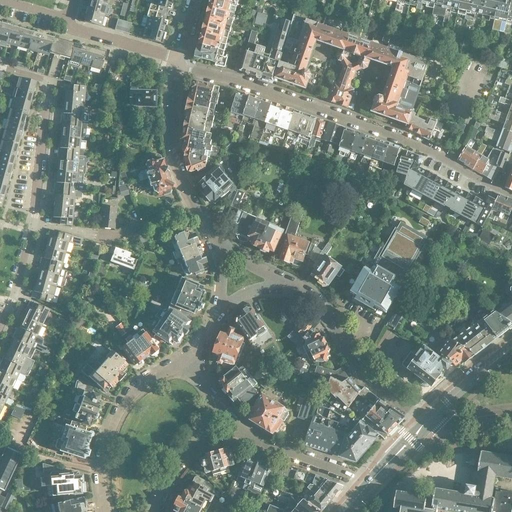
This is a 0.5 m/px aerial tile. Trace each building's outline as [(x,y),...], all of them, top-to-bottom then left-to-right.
[(150,3),(148,10),(157,12),(158,7),(169,10),(172,0),(151,0),(151,3),(150,3)] [(211,0),(210,7),(230,12),(235,13),(238,1),(235,0),(211,0)] [(423,0),(409,0),(409,5),(421,8),(423,1),(423,0)] [(435,0),(435,4),(434,8),(432,15),(444,17),(448,0),(435,0)] [(448,0),(444,17),(443,22),(448,23),(450,13),(457,14),(458,9),(460,0),(448,0)] [(460,0),(458,9),(457,14),(465,16),(465,19),(469,19),(471,12),(473,0),(460,0)] [(473,0),(471,12),(469,20),(473,20),(474,18),(482,20),(482,18),(483,15),(486,0),(473,0)] [(486,0),(483,15),(482,18),(494,21),(495,17),(498,0),(486,0)] [(498,0),(495,17),(499,19),(499,21),(498,23),(506,25),(507,20),(507,19),(511,0),(498,0)] [(90,1),(87,11),(105,16),(107,5),(90,1)] [(206,19),(227,25),(231,26),(235,13),(230,12),(210,7),(206,19)] [(163,32),(166,21),(156,18),(157,13),(157,12),(148,10),(146,17),(142,16),(139,26),(144,27),(163,32)] [(87,11),(84,21),(102,26),(105,16),(87,11)] [(262,25),(265,14),(257,12),(255,23),(262,25)] [(275,77),(306,88),(309,79),(310,79),(311,75),(309,72),(306,71),(316,40),(339,48),(338,52),(339,53),(338,57),(339,60),(341,61),(344,67),(338,84),(334,83),(328,100),(347,107),(353,89),(349,88),(355,71),(362,68),(363,68),(367,67),(370,59),(394,67),(383,98),(380,96),(376,98),(375,102),(375,103),(372,111),(407,123),(405,128),(430,140),(434,142),(442,124),(437,122),(431,119),(434,113),(422,107),(418,115),(412,112),(429,62),(386,47),(318,23),(306,19),(294,15),(292,22),(287,42),(286,45),(292,47),(290,53),(294,55),(292,61),(289,60),(288,64),(281,61),(278,69),(275,77)] [(125,21),(117,19),(114,30),(121,32),(125,21)] [(206,19),(202,32),(228,39),(231,26),(227,25),(206,19)] [(259,55),(254,75),(274,82),(275,77),(278,69),(280,63),(283,53),(291,22),(281,19),(270,56),(264,54),(266,48),(262,46),(259,55)] [(131,23),(125,21),(121,32),(129,34),(131,23)] [(1,23),(0,25),(0,42),(6,44),(11,26),(1,23)] [(11,26),(6,44),(16,47),(21,29),(11,26)] [(144,27),(141,37),(162,43),(163,39),(162,39),(163,32),(144,27)] [(21,29),(16,47),(27,50),(32,32),(21,29)] [(242,65),(241,71),(254,75),(259,55),(262,46),(257,45),(255,51),(249,49),(250,46),(254,44),(258,32),(252,30),(249,40),(248,44),(246,51),(245,56),(242,65)] [(32,32),(27,50),(37,53),(42,35),(32,32)] [(202,32),(199,44),(225,51),(228,39),(202,32)] [(42,35),(37,53),(48,56),(49,53),(53,38),(42,35)] [(63,41),(53,38),(49,53),(59,56),(63,41)] [(73,44),(63,41),(59,56),(69,59),(73,44)] [(73,44),(69,59),(68,61),(79,64),(84,47),(73,44)] [(225,51),(199,44),(196,57),(216,62),(215,65),(225,67),(228,58),(223,56),(225,51)] [(84,47),(79,64),(89,67),(94,50),(84,47)] [(463,49),(461,55),(472,58),(474,52),(463,49)] [(94,50),(89,67),(100,70),(105,53),(94,50)] [(498,58),(496,65),(505,68),(507,60),(498,58)] [(18,77),(15,88),(33,93),(36,82),(18,77)] [(193,89),(192,93),(218,99),(220,93),(219,93),(219,90),(220,87),(195,81),(192,83),(191,87),(193,89)] [(456,84),(448,81),(440,99),(447,102),(456,84)] [(156,107),(156,91),(137,91),(137,85),(132,84),(130,84),(130,106),(137,106),(137,107),(137,112),(140,112),(142,112),(145,112),(147,113),(152,113),(154,111),(154,108),(154,107),(156,107)] [(65,91),(64,102),(84,104),(86,87),(73,85),(72,91),(65,91)] [(15,88),(12,98),(30,103),(33,93),(15,88)] [(187,104),(210,109),(215,110),(216,105),(217,105),(218,99),(192,93),(191,96),(188,98),(187,104)] [(228,121),(241,124),(244,115),(250,95),(244,93),(241,94),(237,93),(231,112),(228,121)] [(247,123),(253,125),(255,119),(261,99),(250,95),(244,115),(241,124),(244,126),(247,123)] [(511,99),(504,97),(503,98),(501,97),(499,102),(505,105),(505,104),(511,106),(510,109),(511,110),(511,99)] [(12,98),(9,109),(27,114),(30,103),(12,98)] [(255,119),(250,133),(248,141),(259,144),(272,103),(261,99),(255,119)] [(64,102),(63,109),(63,114),(70,114),(69,120),(82,122),(84,104),(64,102)] [(272,103),(259,144),(270,147),(276,130),(277,127),(284,107),(272,103)] [(210,109),(187,104),(186,110),(188,112),(187,116),(207,121),(213,122),(216,111),(210,109)] [(285,133),(287,133),(288,131),(294,111),(284,107),(277,127),(274,136),(283,140),(285,133)] [(9,109),(6,119),(24,124),(27,114),(9,109)] [(492,109),(491,113),(511,121),(511,110),(510,109),(507,115),(492,109)] [(294,111),(288,131),(288,130),(300,134),(306,115),(294,111)] [(511,121),(491,113),(491,114),(490,114),(489,118),(504,124),(502,128),(511,132),(511,121)] [(297,141),(309,145),(311,138),(312,136),(317,119),(306,115),(300,134),(297,141)] [(183,125),(184,127),(209,134),(210,133),(211,127),(212,128),(213,122),(207,121),(187,116),(186,120),(183,121),(183,125)] [(6,119),(3,129),(21,134),(24,124),(6,119)] [(316,141),(320,142),(321,139),(327,122),(317,119),(312,136),(311,138),(309,145),(314,146),(316,141)] [(478,119),(474,127),(479,129),(482,121),(478,119)] [(62,125),(61,130),(61,137),(80,139),(84,139),(85,129),(84,128),(84,122),(82,122),(69,120),(69,126),(62,125)] [(327,122),(321,139),(326,141),(323,150),(326,152),(336,125),(327,122)] [(457,122),(455,127),(463,131),(465,126),(457,122)] [(336,125),(326,152),(332,153),(335,144),(340,146),(345,129),(336,125)] [(185,128),(182,139),(185,140),(209,146),(209,145),(212,134),(209,134),(184,127),(185,128)] [(487,127),(485,132),(511,142),(511,132),(502,128),(501,132),(487,127)] [(479,130),(474,128),(469,138),(475,141),(479,130)] [(3,129),(0,140),(18,145),(21,134),(3,129)] [(345,129),(340,146),(339,147),(339,149),(341,150),(339,155),(344,157),(346,152),(349,153),(350,151),(356,132),(345,129)] [(357,155),(360,157),(367,136),(356,132),(350,151),(353,152),(350,159),(355,160),(357,155)] [(511,147),(511,142),(485,132),(484,132),(485,132),(484,137),(497,142),(495,147),(510,153),(511,147)] [(361,162),(370,166),(378,140),(367,136),(360,157),(362,157),(361,162)] [(80,139),(61,137),(59,148),(67,149),(66,155),(79,156),(83,157),(84,157),(85,153),(82,150),(79,150),(80,139)] [(104,139),(99,144),(102,147),(104,149),(109,145),(104,139)] [(0,140),(0,141),(0,150),(15,155),(18,145),(0,140)] [(209,146),(185,140),(183,150),(185,152),(186,153),(208,159),(208,158),(210,159),(210,157),(212,147),(209,146)] [(383,162),(389,144),(378,140),(370,166),(380,169),(383,162)] [(396,167),(401,148),(389,144),(383,162),(385,163),(383,171),(389,173),(391,167),(395,169),(396,167)] [(458,160),(465,164),(474,169),(481,155),(486,146),(482,144),(477,152),(467,146),(458,160)] [(0,150),(0,162),(12,166),(15,155),(0,150)] [(405,152),(403,151),(396,173),(407,176),(409,176),(415,155),(410,154),(409,152),(406,151),(405,152)] [(490,160),(482,174),(493,180),(498,171),(502,173),(504,169),(509,155),(505,153),(501,151),(499,157),(497,157),(493,155),(490,160)] [(208,159),(186,153),(185,158),(187,161),(186,164),(189,171),(192,172),(198,170),(199,171),(200,171),(201,171),(206,169),(208,159)] [(58,160),(57,172),(77,174),(84,174),(85,164),(87,162),(88,157),(79,156),(66,155),(65,161),(58,160)] [(139,182),(141,181),(168,173),(166,168),(165,168),(163,159),(161,160),(160,156),(157,155),(152,156),(151,160),(146,161),(145,164),(146,167),(144,168),(145,172),(139,174),(137,177),(139,182)] [(422,159),(415,155),(409,176),(407,176),(404,185),(412,190),(423,170),(419,168),(423,161),(422,159)] [(481,155),(474,169),(482,174),(490,160),(481,155)] [(0,162),(0,173),(9,176),(12,166),(0,162)] [(203,176),(198,180),(201,183),(198,186),(204,193),(204,194),(211,201),(212,200),(215,203),(221,198),(225,195),(234,187),(232,185),(234,184),(217,165),(213,169),(210,167),(206,169),(201,171),(203,176)] [(355,172),(366,176),(368,172),(363,170),(363,169),(357,167),(355,172)] [(428,172),(423,170),(412,190),(423,195),(434,175),(432,175),(432,173),(429,172),(428,172)] [(57,172),(57,178),(56,183),(63,183),(63,190),(75,191),(83,192),(87,192),(87,186),(83,185),(84,174),(77,174),(57,172)] [(0,173),(0,184),(6,186),(9,176),(0,173)] [(170,177),(168,173),(141,181),(144,188),(147,190),(153,188),(154,191),(157,193),(161,192),(165,195),(169,194),(171,190),(170,187),(171,186),(169,178),(170,177)] [(435,176),(434,175),(423,195),(434,201),(444,181),(440,179),(439,177),(436,176),(435,176)] [(123,179),(119,178),(118,188),(128,185),(127,182),(123,179)] [(446,182),(444,181),(434,201),(445,207),(456,187),(450,185),(450,183),(447,181),(446,182)] [(280,185),(277,191),(282,194),(285,187),(280,185)] [(119,189),(121,196),(129,194),(127,187),(119,189)] [(231,204),(236,194),(238,190),(236,189),(229,194),(226,202),(231,204)] [(55,195),(54,200),(54,206),(74,208),(75,199),(81,199),(81,191),(75,191),(63,190),(62,195),(55,195)] [(238,190),(236,194),(231,204),(238,207),(243,195),(244,192),(238,190)] [(466,193),(461,190),(450,210),(461,216),(472,196),(471,196),(470,194),(468,193),(466,193)] [(499,194),(498,196),(492,209),(497,211),(495,216),(498,218),(501,212),(507,198),(499,194)] [(473,197),(472,196),(461,216),(472,222),(483,202),(478,199),(478,198),(475,196),(473,197)] [(486,203),(483,202),(472,222),(482,227),(496,201),(490,198),(488,198),(486,203)] [(509,216),(511,208),(511,199),(507,198),(501,212),(498,218),(497,222),(501,223),(505,225),(506,221),(502,219),(505,214),(509,216)] [(74,208),(54,206),(53,217),(60,218),(59,224),(72,226),(74,208)] [(102,207),(100,227),(114,229),(114,220),(115,221),(115,220),(115,216),(115,217),(115,216),(116,208),(102,207)] [(285,235),(287,236),(283,249),(281,248),(278,255),(282,257),(281,259),(300,266),(302,261),(303,261),(305,254),(311,256),(310,258),(314,261),(322,251),(319,249),(314,244),(311,243),(295,237),(303,215),(293,211),(285,235)] [(244,212),(238,224),(235,222),(233,226),(235,230),(233,233),(238,235),(237,236),(239,239),(242,241),(245,242),(248,241),(247,240),(249,237),(248,236),(254,221),(255,222),(257,218),(244,212)] [(247,240),(248,241),(249,239),(253,241),(252,241),(252,242),(253,245),(253,244),(260,247),(270,223),(257,218),(255,222),(254,221),(248,236),(249,237),(247,240)] [(270,223),(260,247),(261,250),(265,252),(268,251),(269,252),(270,250),(274,251),(277,244),(278,245),(283,234),(284,230),(270,223)] [(382,256),(384,258),(375,273),(366,267),(351,294),(386,314),(389,309),(401,287),(397,285),(405,270),(407,271),(421,245),(420,244),(423,238),(402,225),(398,232),(397,231),(382,256)] [(480,239),(488,243),(495,230),(491,229),(488,227),(486,226),(480,239)] [(173,232),(171,236),(177,249),(196,241),(196,239),(195,236),(194,236),(190,227),(184,229),(183,227),(176,230),(173,232)] [(137,232),(141,244),(149,240),(144,229),(137,232)] [(49,237),(46,247),(65,253),(68,241),(80,245),(81,239),(70,235),(58,232),(56,238),(49,237)] [(196,241),(177,249),(171,252),(175,260),(176,260),(178,264),(182,262),(201,254),(201,252),(201,248),(200,245),(197,242),(196,241)] [(322,251),(314,261),(316,263),(313,267),(316,269),(313,273),(321,279),(322,282),(325,284),(328,284),(329,284),(336,275),(340,278),(345,270),(342,268),(343,267),(326,255),(332,247),(327,244),(322,251)] [(46,247),(44,253),(43,258),(50,260),(48,266),(60,269),(65,253),(46,247)] [(114,249),(110,248),(108,253),(112,254),(109,262),(132,270),(136,260),(135,260),(128,258),(130,253),(114,248),(114,249)] [(201,254),(182,262),(184,265),(181,266),(185,275),(186,276),(194,273),(195,276),(200,274),(200,273),(203,272),(200,265),(205,263),(202,255),(201,254)] [(105,264),(99,262),(95,270),(102,273),(105,264)] [(40,270),(37,281),(56,286),(63,288),(65,287),(67,280),(66,278),(67,271),(60,269),(48,266),(47,272),(40,270)] [(134,275),(132,280),(138,283),(140,278),(134,275)] [(181,278),(175,292),(200,300),(202,295),(203,294),(202,291),(201,291),(200,291),(202,286),(181,278)] [(37,281),(34,292),(32,298),(39,300),(51,303),(56,286),(37,281)] [(511,292),(511,301),(497,312),(511,322),(511,285),(510,287),(510,290),(511,292)] [(173,296),(170,305),(174,306),(173,307),(192,314),(194,310),(196,310),(197,310),(200,309),(201,305),(201,304),(200,302),(199,302),(200,300),(175,292),(173,296)] [(29,307),(24,317),(42,326),(50,310),(38,305),(35,310),(29,307)] [(168,308),(159,321),(181,336),(182,335),(186,335),(188,331),(187,328),(187,327),(185,326),(188,322),(168,308)] [(241,328),(250,341),(258,335),(258,336),(260,337),(267,332),(267,330),(265,327),(256,312),(255,312),(252,309),(251,309),(248,308),(244,310),(245,311),(244,314),(244,315),(243,315),(244,315),(238,319),(237,322),(241,328)] [(403,312),(396,308),(388,323),(395,327),(403,312)] [(511,322),(497,312),(483,319),(498,338),(511,326),(511,322)] [(67,319),(59,315),(58,317),(59,320),(65,323),(67,319)] [(24,317),(19,327),(25,331),(23,336),(42,345),(43,343),(43,341),(43,340),(42,338),(40,337),(37,335),(42,326),(24,317)] [(83,323),(78,319),(72,327),(77,331),(83,323)] [(304,319),(287,337),(296,345),(299,348),(304,346),(307,354),(311,352),(328,345),(325,338),(322,337),(321,337),(320,333),(317,335),(316,333),(314,332),(314,330),(313,327),(304,319)] [(459,335),(455,338),(467,345),(476,355),(498,338),(483,319),(482,319),(468,329),(464,324),(455,330),(459,335)] [(181,336),(159,321),(151,332),(171,345),(173,342),(175,343),(177,343),(178,341),(178,340),(181,336)] [(120,335),(126,331),(119,323),(114,327),(120,335)] [(142,329),(130,337),(144,357),(144,356),(145,357),(148,355),(149,355),(150,354),(150,355),(154,356),(156,354),(157,350),(156,350),(157,349),(162,345),(151,334),(144,327),(142,329)] [(221,334),(217,342),(240,352),(244,340),(245,337),(234,333),(235,331),(235,330),(235,329),(230,327),(228,333),(225,332),(223,335),(221,334)] [(444,346),(439,354),(448,359),(452,363),(455,366),(462,361),(464,363),(476,355),(467,345),(455,338),(453,340),(450,338),(448,340),(439,334),(437,338),(444,346)] [(9,349),(27,357),(31,359),(35,350),(41,353),(47,354),(49,349),(42,345),(23,336),(20,341),(14,339),(9,349)] [(144,357),(130,337),(129,336),(118,344),(133,365),(133,364),(133,365),(138,365),(140,364),(141,359),(144,357)] [(240,352),(217,342),(214,351),(217,353),(216,356),(219,357),(217,363),(220,364),(221,369),(234,365),(235,365),(236,361),(240,352)] [(95,362),(96,363),(117,382),(118,381),(125,375),(127,371),(125,366),(126,364),(127,363),(124,361),(121,357),(122,356),(112,344),(95,362)] [(328,345),(311,352),(307,354),(310,360),(313,359),(314,362),(316,362),(323,362),(324,361),(326,362),(328,361),(329,359),(331,358),(328,351),(331,350),(328,345)] [(403,365),(407,369),(408,369),(410,369),(422,377),(422,378),(423,379),(421,381),(422,384),(421,385),(425,388),(425,387),(428,387),(430,384),(431,385),(439,375),(438,375),(444,368),(447,370),(452,363),(448,359),(439,354),(426,347),(424,345),(416,356),(411,352),(403,363),(403,365)] [(9,349),(6,354),(4,359),(10,362),(7,368),(19,373),(27,357),(9,349)] [(295,365),(290,361),(286,370),(305,378),(307,371),(308,370),(295,365)] [(117,382),(96,363),(92,367),(87,363),(81,369),(88,376),(88,375),(102,390),(106,386),(108,389),(111,387),(112,388),(117,382)] [(221,369),(220,369),(222,374),(234,367),(234,365),(221,369)] [(223,386),(230,395),(253,378),(243,366),(239,369),(237,366),(224,376),(225,377),(220,381),(224,386),(223,386)] [(348,379),(342,369),(342,368),(338,371),(331,370),(317,366),(315,373),(326,377),(327,376),(331,377),(332,377),(343,383),(348,379)] [(0,370),(0,383),(12,389),(17,379),(20,381),(21,380),(23,377),(22,375),(19,373),(7,368),(5,373),(0,370)] [(77,374),(74,378),(73,381),(73,385),(73,390),(75,394),(76,395),(78,395),(74,402),(97,411),(100,404),(96,402),(99,395),(91,392),(95,386),(82,377),(77,374)] [(349,379),(348,379),(343,383),(332,377),(331,377),(327,376),(326,377),(319,396),(329,403),(335,396),(335,397),(338,393),(342,397),(352,387),(355,385),(349,379)] [(253,378),(230,395),(235,402),(238,400),(240,403),(244,400),(245,403),(252,398),(258,393),(254,387),(258,384),(253,378)] [(260,385),(264,388),(269,382),(266,379),(260,385)] [(0,383),(0,402),(4,404),(10,407),(12,402),(7,399),(12,389),(0,383)] [(361,391),(355,385),(352,387),(342,397),(338,393),(335,397),(335,396),(329,403),(344,413),(361,391)] [(379,399),(364,387),(361,391),(359,395),(375,405),(398,425),(404,419),(405,417),(404,416),(379,399)] [(252,407),(247,415),(248,418),(251,419),(251,420),(255,423),(256,422),(265,428),(265,431),(268,433),(272,432),(273,433),(275,430),(276,431),(282,422),(284,421),(288,415),(288,412),(284,410),(284,408),(261,394),(256,403),(254,408),(252,407)] [(338,456),(356,461),(379,435),(368,425),(367,426),(362,421),(361,421),(360,422),(349,416),(344,413),(319,397),(314,415),(304,444),(338,456)] [(304,400),(301,406),(313,410),(315,403),(304,400)] [(97,411),(74,402),(71,410),(75,412),(73,418),(81,421),(81,422),(88,425),(88,424),(91,425),(93,420),(97,419),(98,414),(97,412),(97,411)] [(398,425),(375,405),(362,421),(367,426),(368,425),(379,435),(384,439),(384,438),(387,434),(388,434),(398,425)] [(16,407),(12,416),(21,421),(26,411),(16,407)] [(51,450),(49,458),(62,461),(65,452),(82,457),(86,455),(88,451),(86,447),(85,447),(90,434),(85,433),(87,427),(71,421),(69,426),(64,424),(60,438),(56,440),(54,446),(55,449),(59,450),(58,451),(51,450)] [(21,454),(5,447),(0,458),(0,488),(4,491),(21,454)] [(221,450),(215,451),(222,474),(230,472),(229,466),(235,465),(234,460),(233,460),(232,458),(233,457),(232,453),(229,454),(228,450),(224,452),(224,451),(221,450)] [(202,466),(203,466),(204,467),(206,473),(212,471),(213,477),(222,474),(215,451),(208,453),(207,456),(207,457),(203,458),(204,461),(201,462),(202,466)] [(511,457),(481,452),(477,472),(471,471),(469,486),(466,485),(465,494),(435,489),(433,498),(431,509),(437,510),(448,511),(511,511),(511,507),(511,492),(500,491),(500,492),(492,491),(495,476),(511,479),(511,457)] [(238,476),(237,480),(244,484),(243,487),(248,489),(249,485),(260,461),(254,459),(253,456),(250,455),(246,456),(238,476)] [(243,458),(238,456),(235,462),(240,465),(243,458)] [(260,461),(249,485),(248,489),(253,491),(252,492),(260,495),(271,467),(270,463),(266,462),(264,463),(260,461)] [(277,465),(274,472),(295,479),(299,469),(298,469),(278,462),(277,465)] [(42,464),(43,477),(40,478),(40,487),(47,486),(48,496),(56,496),(62,495),(62,499),(71,498),(71,497),(74,497),(74,494),(80,493),(80,492),(83,492),(85,490),(84,482),(82,482),(81,476),(76,476),(76,473),(57,474),(56,472),(54,472),(53,467),(42,463),(42,464)] [(299,469),(295,479),(303,482),(310,484),(313,485),(314,484),(313,483),(316,475),(299,469)] [(316,475),(313,483),(315,484),(315,483),(319,486),(317,488),(332,499),(340,489),(339,484),(316,475)] [(185,491),(181,497),(207,511),(211,503),(215,496),(217,497),(219,493),(213,489),(214,487),(210,483),(205,480),(199,477),(199,478),(197,476),(194,477),(190,485),(189,485),(187,490),(185,491)] [(311,490),(304,499),(321,511),(332,499),(317,488),(319,486),(315,483),(315,484),(313,483),(314,484),(313,485),(310,484),(308,487),(311,490)] [(10,489),(1,507),(7,510),(16,492),(10,489)] [(436,511),(437,510),(431,509),(433,498),(427,497),(427,496),(411,493),(396,491),(393,508),(397,509),(398,509),(399,509),(400,509),(399,511),(436,511)] [(293,505),(296,507),(301,511),(321,511),(304,499),(299,494),(290,492),(288,498),(268,492),(266,498),(293,505)] [(177,506),(175,510),(176,511),(206,511),(207,511),(181,497),(180,497),(179,498),(178,497),(176,498),(175,501),(175,503),(175,504),(175,505),(177,506)] [(51,511),(84,511),(84,508),(87,504),(86,500),(82,499),(82,498),(67,501),(68,501),(56,503),(56,504),(50,505),(51,511)] [(33,499),(30,503),(36,507),(39,502),(33,499)] [(258,510),(262,511),(301,511),(296,507),(293,506),(290,504),(285,511),(266,503),(264,507),(260,505),(258,510)]
